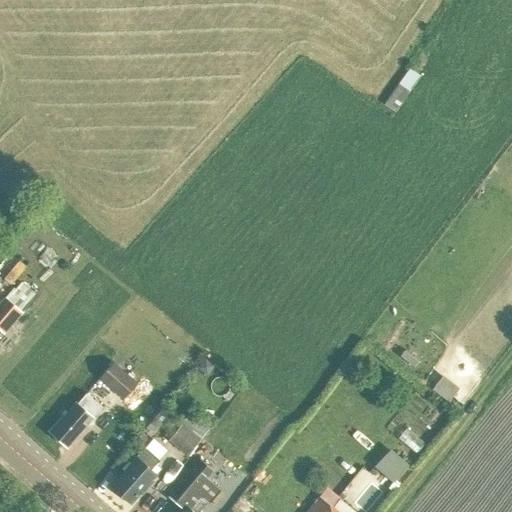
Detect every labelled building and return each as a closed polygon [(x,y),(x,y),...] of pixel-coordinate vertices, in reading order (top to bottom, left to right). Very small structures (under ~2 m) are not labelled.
[(416,65),(391,102),(403,110),(428,73),(416,65)] [(0,330),(3,334),(22,313),(20,311),(35,294),(22,283),(16,290),(14,288),(5,298),(4,297),(0,301),(0,330)] [(113,363),(99,379),(123,400),(137,384),(113,363)] [(440,388),(457,400),(467,385),(449,373),(440,388)] [(76,402),(50,433),(67,448),(93,418),(90,414),(98,404),(86,394),(77,404),(76,402)] [(191,412),(168,441),(187,457),(211,428),(191,412)] [(401,481),(418,461),(399,446),(383,465),(401,481)] [(131,505),(157,476),(151,471),(160,461),(145,448),(136,458),(136,457),(110,487),(113,489),(111,491),(120,498),(121,496),(131,505)] [(181,508),(177,511),(198,511),(219,489),(206,479),(213,471),(199,459),(168,497),(181,508)] [(337,511),(319,497),(307,511),(337,511)]
